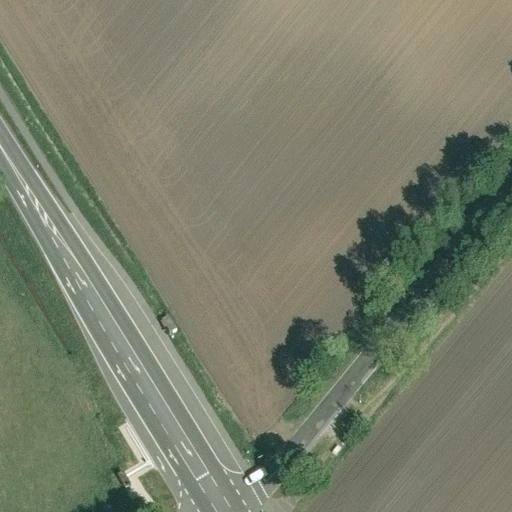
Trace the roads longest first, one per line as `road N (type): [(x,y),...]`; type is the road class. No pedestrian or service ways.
road 1 (primary): [(0,141),(228,510)]
road 2 (tertiary): [(228,510),(303,442),(511,188)]
